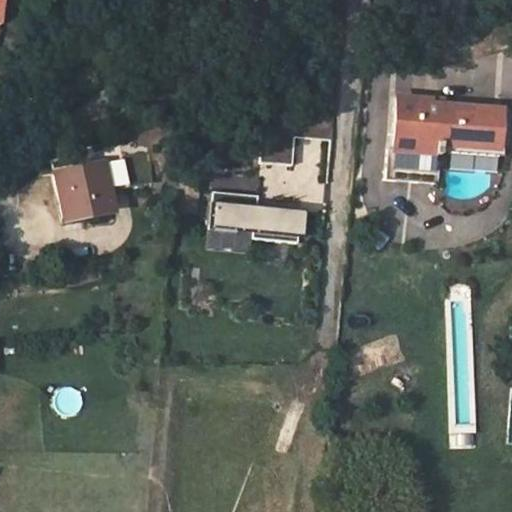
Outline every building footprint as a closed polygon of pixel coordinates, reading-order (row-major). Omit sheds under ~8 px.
[(397,99),(390,178),(434,181),(437,147),(496,152),(500,112),(430,106),(430,102),(397,99)] [(289,170),(292,142),(328,145),(328,144),(329,131),(293,128),(291,141),(260,138),(257,167),(289,170)] [(148,155),(103,163),(54,173),(63,220),(112,211),(108,193),(154,183),(148,155)] [(294,246),(297,213),(254,209),(255,199),(210,195),(206,232),(249,236),(248,242),(294,246)] [(105,273),(106,283),(118,281),(117,272),(105,273)]
